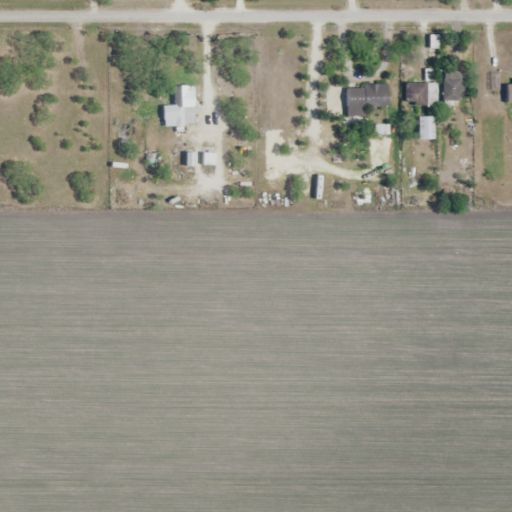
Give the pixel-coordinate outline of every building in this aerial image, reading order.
[(452,102),(462,102),(462,73),(444,73),(444,105),(452,105),(452,102)] [(427,106),(427,84),(405,84),(405,106),(427,106)] [(347,117),(367,117),(367,108),(389,108),(389,85),(347,85),(347,117)] [(174,106),(163,107),(164,127),(194,126),(193,86),(173,87),(174,106)] [(419,140),(433,140),(433,117),(419,117),(419,140)] [(202,165),(214,165),(215,154),(203,154),(202,165)]
